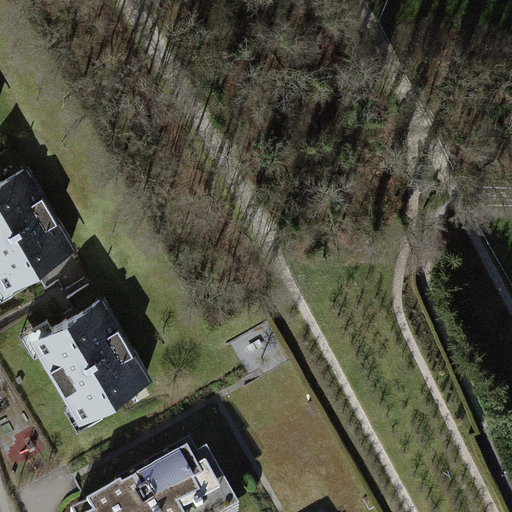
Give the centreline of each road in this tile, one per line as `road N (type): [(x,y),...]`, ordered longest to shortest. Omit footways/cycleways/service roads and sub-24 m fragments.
road 1 (unknown): [(414,511),(308,307),(129,0)]
road 2 (unknown): [(416,125),(400,312),(493,511)]
road 3 (unknown): [(353,0),(511,302)]
